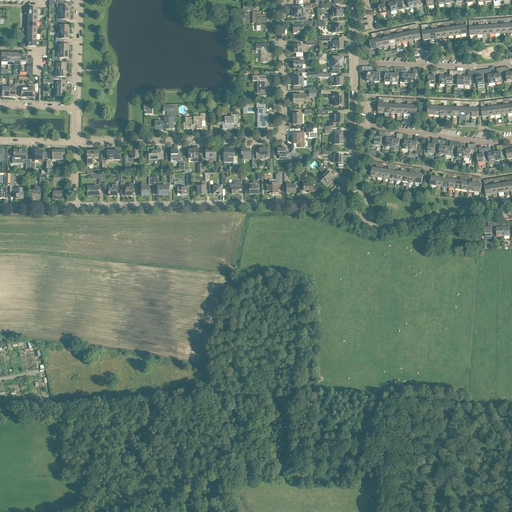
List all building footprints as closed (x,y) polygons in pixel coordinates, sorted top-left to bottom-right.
[(296,4),(298,4),(299,4),(299,0),(303,0),(312,0),(312,4),(305,4),(305,9),(312,9),(312,8),(318,8),(317,0),(292,0),(293,0),(296,0),(296,4)] [(386,0),(380,0),(381,5),(378,5),(380,14),(387,13),(385,4),(387,4),(386,0)] [(392,0),(386,0),(387,4),(388,3),(389,6),(390,6),(391,12),(392,12),(392,15),(397,14),(397,11),(398,10),(396,2),(393,2),(392,0)] [(404,0),(398,0),(399,1),(396,2),(398,10),(404,9),(404,10),(407,9),(404,0)] [(409,8),(414,7),(415,9),(416,9),(413,0),(404,0),(407,9),(409,9),(409,8)] [(413,0),(416,9),(416,7),(422,5),(420,0),(413,0)] [(63,6),(64,4),(57,3),(57,7),(59,7),(59,13),(70,13),(71,13),(71,8),(70,8),(70,7),(63,6)] [(305,21),(306,21),(306,19),(307,19),(307,13),(302,13),(302,8),(292,8),(292,11),(293,11),(293,17),(297,17),(297,21),(305,21)] [(343,8),(336,8),(333,8),(333,17),(340,17),(340,14),(343,14),(343,8)] [(265,31),(266,31),(268,31),(268,15),(259,15),(259,12),(252,12),(252,23),(256,23),(256,31),(265,31)] [(56,19),(56,23),(63,23),(63,20),(69,20),(70,13),(59,13),(58,19),(56,19)] [(467,34),(467,33),(466,25),(463,26),(462,21),(459,21),(461,35),(467,34)] [(450,27),(450,22),(447,23),(448,37),(455,36),(454,27),(450,27)] [(56,23),(56,26),(58,26),(58,32),(69,32),(69,26),(63,26),(63,23),(56,23)] [(438,29),(437,24),(434,25),(436,39),(442,38),(441,29),(438,29)] [(303,35),(303,25),(293,25),(293,33),(299,33),(299,35),(303,35)] [(343,25),(333,25),(329,25),(329,29),(333,29),(333,33),(343,33),(343,25)] [(409,27),(410,32),(407,33),(408,41),(415,40),(412,26),(409,27)] [(421,39),(421,38),(419,30),(416,31),(415,26),(412,26),(415,40),(421,39)] [(421,27),(423,40),(430,39),(428,31),(425,31),(425,26),(423,26),(423,27),(421,27)] [(403,33),(402,28),(399,29),(402,43),(408,41),(407,33),(403,33)] [(396,30),(397,35),(394,35),(396,44),(402,43),(399,29),(396,30)] [(391,36),(390,31),(387,32),(390,45),(396,44),(394,35),(391,36)] [(69,32),(58,32),(58,38),(56,38),(56,42),(63,42),(63,39),(69,39),(69,32)] [(384,32),(385,37),(382,38),(383,47),(390,45),(387,32),(384,32)] [(371,35),(372,40),(369,41),(371,49),(377,48),(374,34),(371,35)] [(383,47),(382,38),(379,39),(378,34),(374,34),(377,48),(383,47)] [(343,41),(333,41),(330,41),(330,49),(343,49),(343,41)] [(63,42),(56,42),(56,45),(59,46),(59,51),(69,52),(69,45),(62,45),(63,42)] [(269,44),(256,44),(256,50),(260,50),(260,63),(271,63),(271,53),(268,53),(268,50),(269,50),(269,44)] [(298,45),(293,45),(293,53),(296,53),(296,57),(298,57),(302,57),(302,53),(302,49),(305,49),(305,45),(298,45)] [(69,52),(59,51),(59,57),(53,57),(53,61),(60,61),(60,58),(68,58),(69,52)] [(343,57),(330,57),(330,68),(332,68),(332,71),(339,71),(339,68),(343,68),(343,57)] [(60,64),(60,61),(53,61),(53,64),(57,65),(56,70),(66,71),(66,64),(60,64)] [(302,65),(305,65),(305,61),(293,61),(293,69),(298,69),(298,73),(302,73),(305,73),(305,69),(302,69),(302,65)] [(371,67),(365,67),(364,74),(362,76),(367,81),(371,81),(371,85),(373,85),(373,81),(374,72),(370,72),(371,67)] [(382,80),(383,73),(383,67),(377,67),(377,73),(374,72),(373,81),(380,82),(380,80),(382,80)] [(388,73),(389,68),(383,67),(383,73),(385,73),(385,82),(391,82),(392,73),(388,73)] [(511,81),(511,72),(509,72),(508,67),(502,68),(503,73),(505,73),(507,82),(511,81)] [(400,80),(401,68),(395,68),(395,73),(392,73),(391,82),(398,83),(398,79),(400,80)] [(400,80),(400,84),(403,84),(403,83),(409,83),(410,74),(406,74),(407,68),(401,68),(400,80)] [(502,68),(497,68),(497,74),(494,74),(495,83),(502,82),(501,73),(503,73),(502,68)] [(419,69),(413,69),(413,74),(410,74),(409,83),(415,83),(415,85),(418,86),(419,69)] [(490,69),(484,70),(485,75),(488,75),(489,84),(495,83),(494,74),(491,75),(490,69)] [(53,80),(59,80),(60,77),(66,77),(66,71),(56,70),(56,76),(53,76),(53,77),(51,77),(51,80),(53,80)] [(428,75),(428,84),(435,84),(435,75),(437,76),(438,70),(432,70),(432,75),(428,75)] [(444,70),(438,70),(437,76),(440,76),(439,85),(446,85),(446,76),(443,76),(444,70)] [(484,70),(479,71),(479,76),(476,76),(477,85),(484,85),(483,76),(485,75),(484,70)] [(455,88),(456,71),(450,71),(450,76),(446,76),(446,85),(455,85),(455,88)] [(464,86),(464,77),(461,77),(462,71),(456,71),(455,88),(458,88),(458,85),(464,86)] [(474,72),(468,71),(468,77),(464,77),(464,86),(471,86),(471,77),(474,77),(474,72)] [(271,76),(252,76),(252,81),(257,81),(257,94),(269,94),(269,84),(268,84),(268,81),(271,81),(271,76)] [(343,77),(333,77),(331,77),(331,82),(332,82),(332,86),(343,86),(343,77)] [(303,78),(302,78),(293,78),(293,86),(303,86),(303,78)] [(9,87),(9,97),(16,97),(16,91),(19,91),(19,84),(19,80),(15,80),(15,84),(15,85),(9,85),(9,87)] [(59,80),(53,80),(43,80),(43,83),(54,84),(54,89),(56,89),(65,90),(67,90),(67,84),(66,84),(66,83),(59,83),(59,80)] [(2,97),(9,97),(9,87),(3,87),(3,84),(0,83),(0,90),(2,90),(2,97)] [(22,88),(22,84),(19,84),(19,91),(21,91),(21,97),(28,97),(28,88),(22,88)] [(28,84),(28,88),(28,97),(35,98),(35,91),(38,91),(38,85),(34,85),(28,84)] [(65,90),(56,89),(56,93),(54,93),(54,99),(59,100),(59,99),(59,96),(65,96),(67,96),(67,90),(65,90)] [(306,95),(298,95),(293,95),(293,103),(303,103),(303,100),(306,100),(306,95)] [(335,106),(343,106),(343,95),(332,95),(332,100),(335,100),(335,106)] [(497,106),(497,103),(496,101),(493,102),(495,116),(501,115),(500,106),(497,106)] [(484,103),(481,103),(482,117),(489,116),(487,107),(484,108),(484,103)] [(165,121),(155,121),(155,124),(155,129),(160,129),(160,128),(165,128),(165,129),(172,129),(172,118),(177,118),(177,113),(177,111),(177,105),(163,105),(164,111),(168,111),(168,116),(168,118),(165,118),(165,121)] [(260,109),(258,109),(258,114),(258,127),(259,127),(268,127),(268,114),(265,114),(265,109),(264,109),(260,109)] [(202,121),(205,121),(205,116),(205,113),(201,113),(201,116),(193,116),(193,117),(185,118),(185,123),(186,123),(187,129),(192,129),(192,128),(196,128),(196,129),(202,129),(202,121)] [(302,113),(298,113),(293,114),(293,124),(302,124),(302,113)] [(225,122),(222,122),(222,125),(222,129),(229,129),(229,128),(232,128),(232,129),(237,129),(237,125),(238,125),(238,120),(238,114),(231,115),(231,117),(225,117),(225,122)] [(330,126),(336,126),(336,123),(343,123),(343,114),(333,114),(333,123),(330,123),(330,126)] [(313,128),(306,128),(306,133),(309,133),(309,138),(317,138),(317,128),(313,128)] [(334,145),(343,145),(343,131),(334,131),(334,145)] [(374,145),(383,146),(383,149),(385,132),(379,131),(379,136),(375,136),(374,145)] [(387,147),(392,147),(393,138),(390,138),(391,133),(385,132),(383,149),(385,149),(386,149),(387,147)] [(304,147),(304,133),(300,133),(293,133),(293,143),(297,143),(297,147),(304,147)] [(403,134),(397,133),(396,139),(393,138),(392,147),(399,148),(400,140),(402,140),(403,134)] [(403,134),(402,140),(405,140),(403,149),(410,150),(411,141),(408,141),(409,135),(403,134)] [(411,141),(410,150),(416,151),(416,150),(420,150),(421,145),(419,145),(419,142),(420,143),(421,137),(415,136),(414,142),(411,141)] [(439,140),(433,139),(432,144),(429,144),(427,153),(434,154),(436,154),(436,156),(439,140)] [(444,140),(439,140),(436,156),(439,156),(441,155),(445,155),(447,146),(443,146),(444,140)] [(447,146),(445,155),(452,156),(454,157),(455,148),(456,142),(451,141),(450,147),(447,146)] [(455,148),(458,148),(457,157),(463,158),(464,149),(461,148),(462,143),(456,142),(455,148)] [(474,145),(470,144),(468,144),(468,149),(464,149),(463,158),(470,159),(471,150),(473,150),(474,145)] [(511,158),(511,149),(509,150),(508,144),(502,145),(503,151),(506,150),(507,159),(511,158)] [(498,152),(494,152),(496,161),(502,160),(503,166),(503,170),(506,169),(504,158),(503,151),(502,145),(497,146),(498,152)] [(487,162),(489,162),(496,161),(494,152),(491,153),(490,147),(485,148),(487,162)] [(259,150),(256,150),(256,157),(261,157),(261,158),(269,158),(269,153),(267,153),(267,151),(267,148),(259,149),(259,150)] [(285,148),(277,148),(277,153),(277,155),(279,154),(279,158),(287,158),(288,158),(289,158),(289,159),(290,159),(293,158),(294,157),(295,156),(297,157),(299,155),(297,153),(293,150),(291,152),(292,152),(291,153),(288,154),(287,155),(287,153),(285,153),(285,151),(285,148)] [(476,155),(478,164),(487,162),(485,148),(479,149),(480,154),(476,155)] [(198,162),(197,154),(197,149),(194,150),(189,150),(188,150),(189,159),(194,159),(194,162),(198,162)] [(216,159),(215,154),(215,149),(205,149),(206,159),(212,159),(212,161),(216,161),(216,159)] [(224,162),(233,162),(233,149),(223,149),(224,162)] [(251,159),(251,152),(249,152),(249,149),(241,149),(241,155),(243,155),(243,159),(251,159)] [(13,163),(26,163),(26,170),(30,170),(30,160),(26,160),(26,150),(14,150),(14,153),(13,154),(14,154),(14,157),(13,157),(13,163)] [(35,156),(35,160),(39,160),(39,162),(43,162),(43,160),(46,160),(47,152),(43,152),(43,151),(38,150),(38,152),(35,151),(35,156)] [(129,162),(132,162),(132,159),(139,159),(138,150),(129,151),(129,155),(129,162)] [(147,150),(147,154),(148,154),(148,157),(143,157),(143,164),(151,164),(151,160),(163,160),(162,150),(147,150)] [(181,161),(180,156),(180,153),(178,153),(178,150),(170,150),(171,158),(174,158),(174,161),(181,161)] [(52,151),(52,160),(64,160),(64,151),(52,151)] [(92,164),(92,159),(98,159),(98,151),(87,151),(87,164),(92,164)] [(107,151),(107,156),(107,160),(120,160),(120,151),(107,151)] [(338,164),(338,168),(343,168),(343,159),(342,159),(342,155),(334,155),(333,151),(323,151),(323,155),(330,155),(330,158),(332,158),(332,159),(333,159),(333,163),(338,163),(338,164)] [(376,163),(376,168),(372,168),(371,177),(377,177),(379,164),(376,163)] [(389,165),(388,170),(385,169),(384,178),(390,179),(392,165),(389,165)] [(401,167),(401,172),(398,171),(396,180),(403,181),(405,167),(401,167)] [(414,169),(413,174),(410,173),(409,182),(415,183),(417,169),(414,169)] [(324,174),(322,177),(323,178),(320,181),(326,187),(332,182),(330,180),(334,177),(328,171),(327,172),(326,170),(323,173),(324,174)] [(266,186),(263,186),(263,188),(266,188),(266,191),(270,191),(270,193),(278,193),(278,188),(282,188),(282,182),(282,172),(277,172),(277,173),(276,173),(276,183),(269,183),(270,186),(266,186)] [(431,176),(430,185),(436,186),(438,172),(435,172),(435,173),(435,177),(431,176)] [(448,174),(447,179),(444,178),(443,187),(449,188),(451,174),(448,174)] [(153,189),(152,189),(152,191),(153,191),(153,192),(157,192),(157,195),(168,195),(168,186),(159,186),(159,184),(161,182),(159,180),(157,180),(157,176),(153,176),(153,178),(153,185),(153,189)] [(460,176),(460,181),(457,180),(455,189),(462,190),(464,176),(460,176)] [(10,177),(10,185),(11,185),(11,192),(14,192),(14,194),(15,194),(15,199),(23,199),(23,198),(23,195),(23,194),(23,189),(18,189),(18,186),(14,185),(14,178),(14,177),(10,177)] [(473,177),(472,182),(469,182),(468,191),(469,191),(474,192),(476,178),(473,177)] [(500,184),(500,180),(499,179),(496,179),(498,193),(505,192),(503,183),(500,184)] [(181,186),(181,181),(174,181),(174,188),(175,188),(175,187),(177,187),(177,194),(181,193),(181,195),(187,195),(187,187),(184,187),(184,186),(181,186)] [(235,184),(230,184),(230,188),(231,188),(232,194),(239,194),(239,190),(241,190),(241,181),(235,181),(235,184)] [(258,194),(258,181),(253,181),(253,184),(249,184),(249,194),(258,194)] [(315,188),(315,186),(312,186),(312,184),(310,181),(303,181),(303,191),(308,190),(308,193),(316,193),(316,188),(315,188)] [(488,186),(487,182),(487,181),(484,181),(486,195),(492,194),(491,185),(488,186)] [(295,188),(298,188),(298,182),(294,182),(294,185),(291,185),(290,183),(286,183),(286,193),(295,193),(295,188)] [(205,194),(205,189),(205,183),(201,183),(201,186),(197,186),(197,195),(205,194)] [(117,196),(117,191),(117,184),(112,184),(112,188),(109,188),(109,192),(108,192),(108,194),(109,194),(109,196),(117,196)] [(133,193),(133,184),(129,184),(129,187),(121,188),(121,193),(125,193),(125,196),(133,196),(133,194),(134,194),(134,193),(133,193)] [(150,191),(149,191),(149,186),(146,186),(145,184),(141,184),(141,196),(149,195),(149,192),(150,192),(150,191)] [(221,186),(213,186),(213,184),(209,184),(209,191),(213,191),(213,194),(221,194),(221,186)] [(32,194),(32,195),(32,199),(40,199),(40,196),(40,195),(40,191),(44,191),(44,186),(40,186),(40,187),(35,187),(35,190),(32,190),(32,194)] [(99,187),(92,187),(87,187),(88,196),(93,196),(99,196),(99,187)] [(63,191),(58,191),(53,191),(53,199),(63,200),(63,191)] [(485,237),(492,236),(493,236),(493,231),(494,231),(494,230),(494,222),(488,222),(488,227),(485,228),(485,237)] [(500,227),(500,222),(494,222),(494,230),(496,230),(496,236),(503,236),(503,227),(500,227)] [(506,227),(503,227),(503,236),(510,236),(509,227),(511,227),(511,222),(506,222),(506,227)] [(34,382),(35,387),(31,387),(33,396),(42,395),(39,381),(34,382)]
